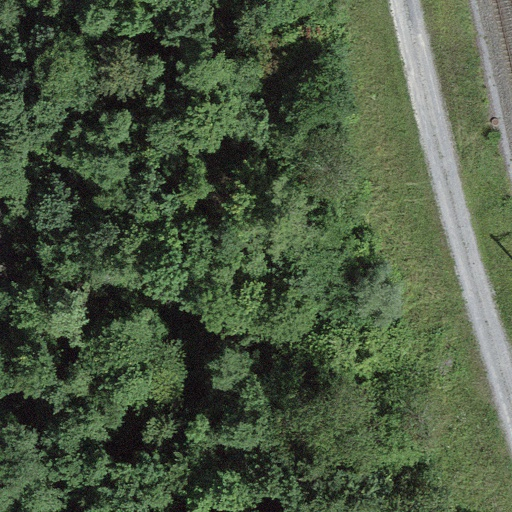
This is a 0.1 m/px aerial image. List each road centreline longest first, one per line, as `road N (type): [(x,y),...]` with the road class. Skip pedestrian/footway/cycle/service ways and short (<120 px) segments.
road 1 (track): [(511,406),(427,114),(405,0)]
road 2 (track): [(0,247),(7,303),(62,484),(79,511)]
